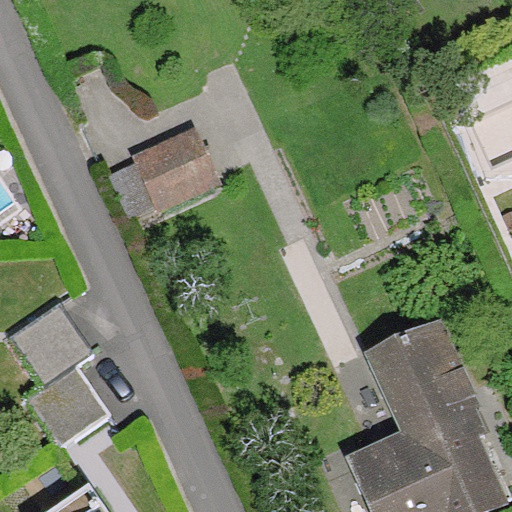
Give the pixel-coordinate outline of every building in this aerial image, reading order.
[(224,190),(197,134),(134,163),(161,219),(224,190)] [(14,345),(48,392),(76,372),(92,360),(75,336),(58,313),(14,345)] [(486,439),(441,335),(374,364),(409,445),(353,469),(371,511),(506,511),(476,443),(486,439)] [(95,398),(76,372),(48,392),(32,404),(67,452),(111,420),(95,398)] [(100,511),(90,498),(68,511),(100,511)]
